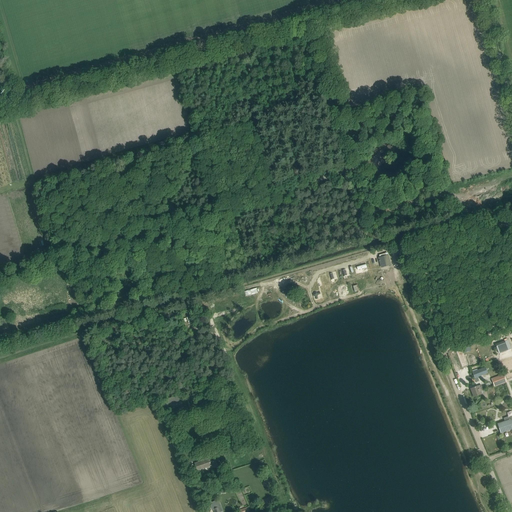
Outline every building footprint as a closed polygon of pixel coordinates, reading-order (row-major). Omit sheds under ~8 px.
[(379,258),(380,264),(390,262),(387,253),(379,255),(379,258)] [(505,341),(496,345),(499,354),(508,350),(505,341)] [(472,373),(474,378),(475,378),(477,377),(478,377),(488,373),(486,368),(472,373)] [(491,379),(495,388),(507,383),(503,374),(491,379)] [(215,391),(212,385),(206,387),(208,394),(215,391)] [(476,387),(475,387),(471,389),(474,397),(481,395),(480,392),(483,390),(481,385),(478,386),(476,387)] [(165,400),(167,407),(184,402),(182,395),(165,400)] [(502,423),(498,424),(501,433),(511,429),(511,415),(504,418),(505,422),(502,423)] [(214,424),(205,427),(208,434),(217,431),(214,424)] [(203,456),(205,460),(195,463),(198,470),(217,464),(214,457),(212,458),(210,453),(203,456)] [(219,500),(210,504),(213,510),(214,511),(220,511),(220,510),(222,509),(219,500)]
